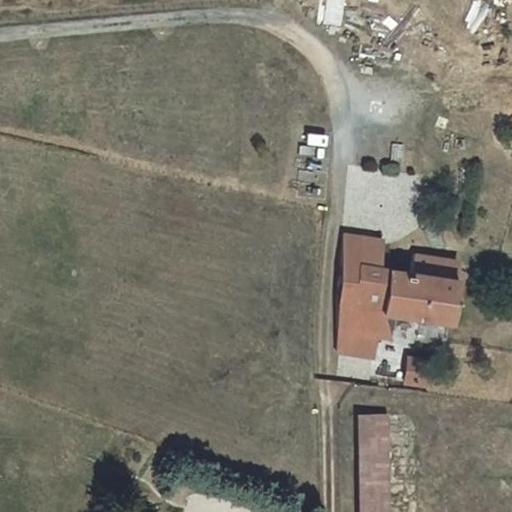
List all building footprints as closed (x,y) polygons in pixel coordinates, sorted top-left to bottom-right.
[(334,275),(334,303),(350,303),(357,264),(378,267),(383,240),(342,234),(334,275)] [(350,306),(385,312),(446,321),(452,277),(378,267),(357,264),(350,303),(350,306)] [(350,306),(350,303),(334,303),(334,350),(345,352),(347,331),(350,306)] [(385,312),(350,306),(347,331),(374,333),(382,334),(385,312)] [(347,331),(345,352),(372,355),(374,333),(347,331)] [(429,358),(404,354),(401,379),(425,383),(429,358)] [(357,434),(386,434),(385,414),(357,414),(357,434)] [(357,495),(386,495),(386,434),(357,434),(357,495)] [(357,511),(386,511),(386,495),(357,495),(357,511)]
